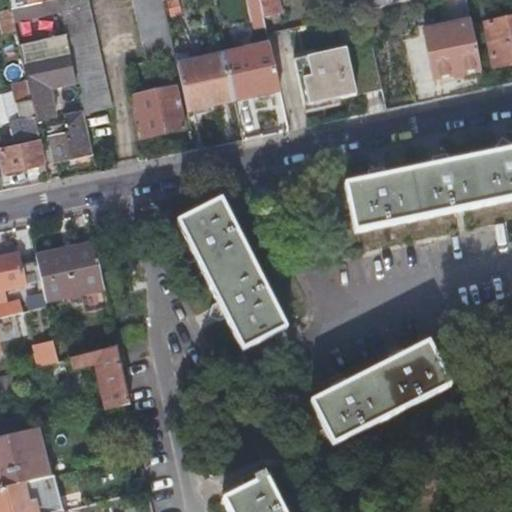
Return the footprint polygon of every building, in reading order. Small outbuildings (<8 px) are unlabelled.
[(40,12),(38,0),(8,7),(9,10),(11,18),(40,12)] [(54,0),(39,0),(38,0),(40,12),(57,8),(54,0)] [(84,0),(54,0),(57,8),(62,33),(72,79),(78,108),(79,109),(80,113),(107,106),(84,0)] [(128,0),(142,59),(171,53),(159,0),(128,0)] [(274,0),(256,0),(258,7),(260,18),(277,14),(274,0)] [(358,0),(360,10),(397,0),(358,0)] [(253,29),(262,27),(260,18),(258,7),(248,9),(253,29)] [(511,63),(511,18),(481,26),(490,69),(511,63)] [(430,79),(477,69),(466,24),(419,34),(421,40),(430,79)] [(23,73),(32,113),(33,118),(53,114),(46,84),(72,79),(62,33),(17,43),(23,73)] [(300,107),(378,90),(368,43),(290,61),(300,107)] [(220,54),(230,101),(276,91),(266,44),(220,54)] [(173,54),(174,64),(188,61),(185,51),(173,54)] [(144,71),(173,65),(173,64),(171,53),(142,59),(144,71)] [(173,65),(184,112),(230,101),(220,54),(188,61),(174,64),(173,64),(173,65)] [(181,129),(172,87),(131,97),(140,138),(181,129)] [(0,92),(0,116),(16,114),(13,91),(0,92)] [(79,109),(78,108),(61,112),(63,120),(48,123),(45,126),(47,134),(46,134),(52,160),(88,152),(80,113),(79,109)] [(0,164),(1,169),(42,160),(33,118),(32,113),(24,115),(29,140),(0,146),(0,164)] [(511,143),(511,141),(502,135),(495,145),(496,152),(449,161),(447,152),(431,155),(433,165),(386,175),(384,165),(367,168),(369,178),(345,183),(355,230),(511,197),(511,143)] [(309,332),(244,205),(200,227),(212,249),(204,253),(212,268),(219,265),(241,307),(233,311),(241,326),(249,322),(265,355),(309,332)] [(95,243),(35,256),(35,257),(40,280),(45,300),(104,286),(95,243)] [(18,254),(0,258),(0,264),(19,260),(18,254)] [(0,317),(22,312),(19,300),(6,303),(3,288),(40,280),(35,257),(19,260),(0,264),(0,317)] [(101,349),(97,331),(71,337),(75,355),(101,349)] [(58,361),(54,341),(34,345),(39,366),(58,361)] [(352,446),(469,388),(447,345),(425,356),(422,350),(408,358),(411,364),(368,385),(365,379),(350,387),(353,393),(331,404),(352,446)] [(130,404),(118,346),(71,358),(73,367),(95,362),(106,410),(130,404)] [(0,420),(0,436),(16,432),(13,418),(0,420)] [(0,436),(0,488),(22,483),(49,476),(50,476),(37,427),(16,432),(0,436)] [(0,488),(0,509),(0,511),(58,511),(62,511),(52,475),(50,476),(49,476),(22,483),(0,488)] [(301,511),(285,480),(283,475),(274,480),(276,485),(250,498),(249,495),(244,498),(245,500),(243,501),(248,511),(301,511)]
